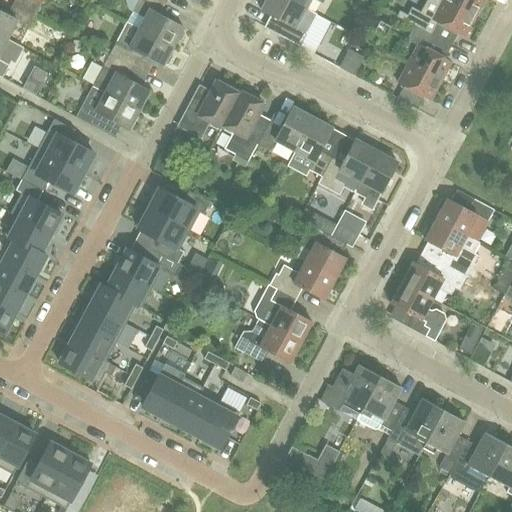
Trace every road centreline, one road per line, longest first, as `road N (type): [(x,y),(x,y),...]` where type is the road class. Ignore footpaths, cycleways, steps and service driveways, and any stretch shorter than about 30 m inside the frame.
road 1 (residential): [(21,376),(209,41)]
road 2 (residential): [(308,392),(259,484),(242,494),(21,376)]
road 3 (residential): [(437,149),(308,78),(282,80),(209,41)]
road 4 (residential): [(345,322),(437,149)]
road 5 (residential): [(511,412),(345,322)]
road 6 (residential): [(437,149),(511,15)]
